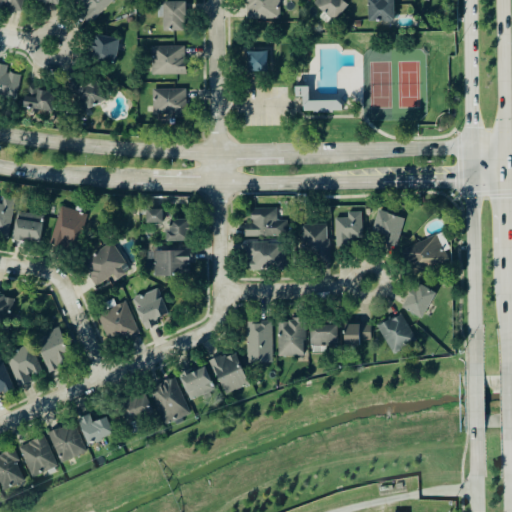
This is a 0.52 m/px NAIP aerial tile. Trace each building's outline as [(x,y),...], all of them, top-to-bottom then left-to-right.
[(23,0),(0,0),(0,8),(22,13),(23,0)] [(90,25),(112,0),(74,0),(84,8),(78,14),(90,25)] [(280,20),(279,0),(246,0),(246,20),(280,20)] [(316,0),(314,3),(334,22),(348,6),(342,0),(316,0)] [(368,0),(368,21),(394,22),(393,0),(368,0)] [(185,2),(163,1),(162,30),(184,31),(185,2)] [(119,38),(94,35),(91,61),(115,64),(119,38)] [(151,47),(152,76),(185,75),(185,46),(151,47)] [(267,71),(266,51),(246,51),(247,72),(267,71)] [(16,104),(21,75),(7,72),(8,66),(0,64),(0,101),(16,104)] [(84,119),(92,116),(89,106),(108,101),(101,80),(75,88),(84,119)] [(55,93),(30,87),(28,93),(35,95),(34,98),(25,95),(22,106),(50,113),(55,93)] [(186,89),(153,89),(153,117),(186,117),(186,89)] [(333,113),(314,113),(314,111),(304,111),(304,106),(308,101),(337,101),(342,106),(342,111),(333,111),(333,113)] [(0,237),(8,238),(13,200),(0,198),(0,237)] [(88,215),(60,207),(49,243),(77,251),(88,215)] [(277,208),(250,209),(251,225),(247,225),(247,238),(287,237),(287,221),(277,221),(277,208)] [(145,223),(162,223),(163,210),(146,210),(145,223)] [(38,242),(43,216),(17,211),(12,237),(38,242)] [(372,232),(384,235),(381,246),(396,249),(404,218),(377,211),(372,232)] [(335,219),(336,247),(348,246),(348,239),(362,239),(362,212),(347,212),(347,218),(335,219)] [(187,220),(166,221),(167,242),(188,241),(187,220)] [(327,224),(302,226),(304,254),(314,253),(314,259),(330,258),(327,224)] [(403,249),(412,274),(449,260),(444,248),(447,246),(442,234),(403,249)] [(284,269),(284,242),(246,243),(247,269),(284,269)] [(115,276),(116,279),(128,273),(115,245),(82,261),(94,286),(115,276)] [(154,251),(154,276),(190,275),(189,250),(154,251)] [(436,293),(416,283),(402,307),(422,318),(436,293)] [(156,318),(169,314),(160,289),(132,300),(144,330),(158,325),(156,318)] [(0,294),(0,323),(1,319),(11,321),(15,297),(0,294)] [(96,316),(109,347),(137,335),(124,304),(96,316)] [(376,329),(391,355),(414,342),(398,315),(376,329)] [(276,321),(276,357),(302,357),(302,321),(276,321)] [(270,365),(270,324),(245,324),(245,365),(270,365)] [(335,347),(335,325),(308,325),(308,347),(335,347)] [(343,327),(343,346),(369,346),(369,327),(343,327)] [(49,373),(71,363),(55,329),(33,340),(49,373)] [(3,356),(17,388),(41,377),(27,345),(3,356)] [(207,363),(223,397),(246,387),(231,353),(207,363)] [(0,394),(11,390),(0,362),(0,394)] [(179,379),(189,401),(212,391),(201,368),(179,379)] [(148,390),(162,426),(188,416),(173,380),(148,390)] [(152,416),(142,393),(116,405),(126,427),(152,416)] [(75,422),(88,447),(112,435),(104,418),(92,424),(88,415),(75,422)] [(58,464),(84,454),(72,424),(47,434),(58,464)] [(56,467),(41,437),(16,449),(31,479),(56,467)] [(0,493),(24,484),(12,451),(0,455),(0,493)]
